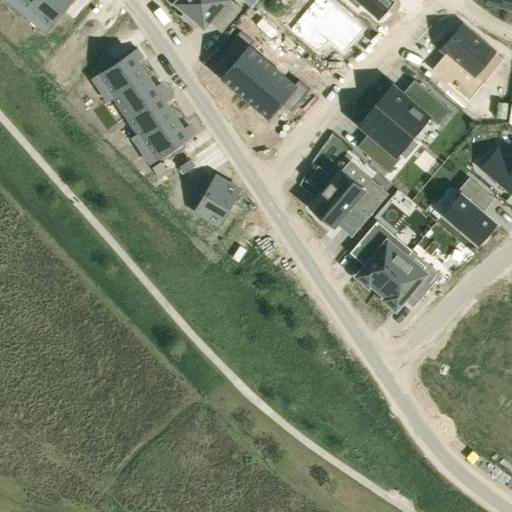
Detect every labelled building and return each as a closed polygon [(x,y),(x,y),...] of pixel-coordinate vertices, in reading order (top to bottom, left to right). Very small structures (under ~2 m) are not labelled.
[(8,0),(25,14),(36,0),(8,0)] [(36,0),(25,14),(46,31),(72,0),(36,0)] [(177,0),(175,3),(186,13),(183,16),(196,27),(205,16),(221,29),(239,8),(229,0),(177,0)] [(285,24),(284,25),(319,55),(320,54),(319,53),(328,42),(344,55),(345,54),(344,53),(363,31),(364,32),(365,31),(328,0),(315,0),(291,29),(285,24)] [(347,0),(357,9),(361,4),(380,20),(396,1),(394,0),(347,0)] [(511,0),(486,0),(486,2),(511,10),(511,0)] [(455,60),(441,77),(469,100),(484,82),(475,74),(495,52),(462,24),(442,49),(446,53),(455,60)] [(240,30),(222,52),(234,63),(223,76),(246,96),(273,65),(250,46),(254,42),(240,30)] [(138,48),(93,78),(108,100),(114,96),(147,73),(139,60),(143,57),(138,48)] [(273,65),(246,96),(270,116),(281,103),(291,111),(310,89),(299,80),(295,84),(273,65)] [(147,73),(114,96),(128,117),(166,91),(161,83),(156,86),(147,73)] [(393,85),(376,104),(413,135),(429,117),(438,125),(451,110),(419,83),(407,96),(393,85)] [(166,91),(128,117),(139,133),(142,137),(175,115),(167,102),(172,98),(166,91)] [(376,104),(359,124),(373,136),(362,150),(388,172),(401,157),(397,154),(413,135),(376,104)] [(142,137),(136,141),(151,163),(195,133),(189,124),(184,128),(175,115),(142,137)] [(139,133),(133,137),(136,141),(142,137),(139,133)] [(492,155),(482,167),(511,193),(511,148),(508,154),(500,163),(492,155)] [(195,166),(191,159),(181,166),(185,173),(195,166)] [(323,192),(311,206),(333,226),(336,223),(341,217),(357,230),(388,193),(371,179),(363,188),(342,170),(332,181),(331,180),(322,191),(323,192)] [(206,192),(196,210),(220,224),(241,189),(216,175),(209,187),(202,183),(199,188),(206,192)] [(460,194),(443,214),(478,244),(496,222),(483,211),(479,208),(491,195),(469,177),(457,191),(460,194)] [(365,265),(357,275),(369,286),(371,283),(379,290),(412,250),(377,220),(357,244),(372,257),(365,265)] [(412,250),(379,290),(386,296),(384,298),(396,309),(405,299),(411,291),(420,299),(441,274),(412,250)] [(511,311),(505,308),(490,332),(511,346),(511,311)] [(511,346),(490,332),(474,356),(511,379),(511,377),(511,346)] [(474,356),(461,377),(497,401),(511,379),(474,356)] [(461,377),(444,404),(480,427),(497,401),(461,377)]
